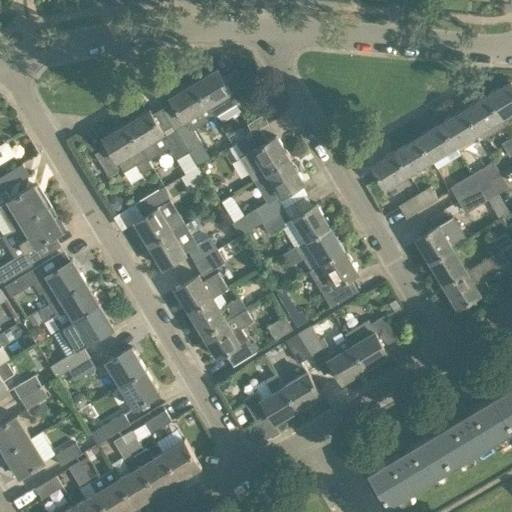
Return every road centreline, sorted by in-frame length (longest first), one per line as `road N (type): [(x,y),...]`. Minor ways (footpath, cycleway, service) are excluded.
road 1 (residential): [(254,480),(0,63)]
road 2 (residential): [(457,358),(250,24)]
road 3 (residential): [(250,24),(511,45)]
road 4 (residential): [(0,63),(167,25),(250,24)]
road 5 (residential): [(318,442),(457,358)]
